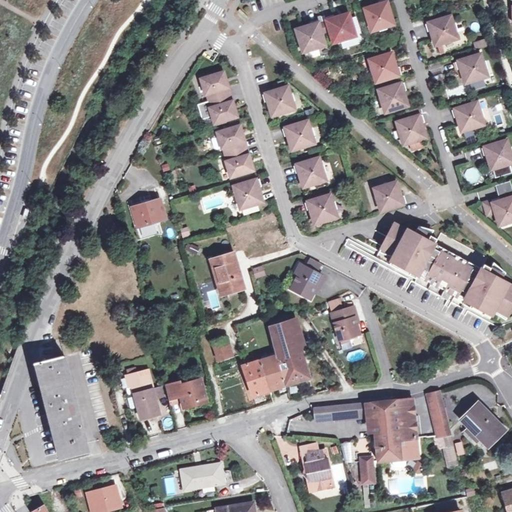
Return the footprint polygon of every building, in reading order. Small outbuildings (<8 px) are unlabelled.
[(365,9),(372,31),(379,29),(379,28),(386,25),(387,27),(394,25),(386,0),(383,0),(379,1),(380,5),(365,9)] [(348,38),(356,36),(349,14),(335,18),(334,15),(326,17),(327,22),(332,38),(334,43),(341,40),(341,39),(348,37),(348,38)] [(425,25),(442,20),(440,15),(424,20),(425,25)] [(436,46),(458,39),(455,32),(454,32),(452,24),(453,24),(451,17),(442,20),(425,25),(428,32),(431,31),(436,46)] [(297,30),(303,52),(310,50),(310,49),(318,46),(318,47),(325,45),(324,41),(319,24),(318,20),(310,22),(311,26),(297,30)] [(327,22),(323,23),(328,40),(332,38),(327,22)] [(323,23),(319,24),(324,41),(328,40),(323,23)] [(219,53),(213,50),(205,52),(203,55),(213,62),(219,53)] [(392,54),(370,60),(372,67),(373,67),(375,75),(374,75),(376,82),(402,75),(399,67),(396,68),(392,54)] [(483,78),(487,77),(485,70),(484,70),(482,62),(483,62),(481,55),(455,62),(458,70),(461,69),(465,83),(473,81),(483,78)] [(208,101),(230,94),(223,72),(201,79),(204,87),(205,86),(207,93),(206,93),(208,101)] [(483,78),(473,81),(475,87),(485,84),(483,78)] [(383,105),(386,113),(408,106),(403,92),(407,91),(404,83),(379,91),(381,98),(382,98),(385,105),(383,105)] [(290,95),(288,87),(262,95),(265,102),(268,101),(272,116),(294,109),(292,101),(291,102),(289,95),(290,95)] [(230,94),(208,101),(201,103),(206,119),(213,117),(215,123),(226,120),(237,116),(230,94)] [(462,131),(484,125),(482,118),(480,118),(478,110),(479,110),(477,103),(452,110),(454,118),(457,117),(462,131)] [(411,118),(422,115),(420,108),(409,112),(411,118)] [(401,137),(404,145),(409,143),(421,140),(426,138),(422,124),(425,123),(422,115),(411,118),(397,123),(399,130),(401,130),(403,137),(401,137)] [(310,129),(307,121),(282,129),(285,137),(288,136),(292,150),(314,143),(312,136),(311,136),(309,129),(310,129)] [(224,155),(246,148),(240,126),(218,133),(220,140),(221,140),(223,147),(222,147),(224,155)] [(421,140),(409,143),(411,148),(422,145),(421,140)] [(509,164),(511,163),(511,158),(511,156),(510,156),(508,148),(509,148),(507,141),(481,148),(484,156),(487,155),(491,168),(491,169),(493,169),(496,178),(511,173),(509,164)] [(246,148),(224,155),(227,162),(228,162),(230,169),(229,169),(231,177),(253,170),(246,148)] [(321,166),(319,158),(293,166),(296,174),(299,173),(303,187),(325,180),(323,173),(322,173),(320,166),(321,166)] [(491,169),(491,168),(487,169),(490,180),(496,178),(493,169),(491,169)] [(238,194),(240,201),(239,201),(241,209),(263,202),(258,188),(262,186),(259,179),(234,187),(236,194),(238,194)] [(379,203),(381,211),(406,203),(404,196),(401,197),(396,182),(375,189),(377,197),(378,196),(380,203),(379,203)] [(510,182),(496,186),(497,191),(511,187),(510,182)] [(500,201),(502,200),(501,194),(507,192),(509,198),(511,197),(511,189),(511,187),(497,191),(499,198),(500,201)] [(507,192),(501,194),(502,200),(509,198),(507,192)] [(309,197),(310,201),(324,197),(323,193),(309,197)] [(332,203),(330,195),(324,197),(310,201),(305,203),(307,211),(310,210),(315,224),(337,217),(334,210),(333,210),(331,203),(332,203)] [(511,197),(509,198),(502,200),(500,201),(499,198),(483,203),(487,216),(496,213),(499,225),(507,223),(507,222),(511,220),(511,197)] [(165,219),(161,200),(149,203),(144,205),(134,207),(139,226),(155,222),(165,219)] [(159,234),(155,222),(139,226),(134,207),(129,208),(137,239),(159,234)] [(505,321),(511,308),(511,288),(501,282),(504,275),(484,264),(487,258),(441,233),(437,239),(417,229),(414,235),(394,225),(376,258),(396,269),(394,272),(481,319),(483,316),(489,319),(492,314),(505,321)] [(182,239),(190,236),(187,226),(179,229),(182,239)] [(55,244),(62,247),(66,241),(59,237),(55,244)] [(244,288),(234,254),(212,261),(221,294),(244,288)] [(306,268),(316,273),(320,266),(310,260),(306,268)] [(253,278),(264,276),(262,265),(251,267),(253,278)] [(322,276),(316,273),(306,268),(299,265),(295,273),(298,275),(291,289),(310,299),(313,293),(321,277),(322,276)] [(324,279),(321,277),(313,293),(316,295),(324,279)] [(334,313),(344,310),(340,299),(330,303),(334,313)] [(344,310),(334,313),(332,314),(340,340),(341,340),(350,337),(360,334),(355,318),(357,318),(354,306),(344,310)] [(254,398),(286,386),(308,380),(290,321),(269,328),(277,356),(243,366),(254,398)] [(209,329),(214,342),(222,339),(219,326),(209,329)] [(350,337),(341,340),(344,349),(353,347),(350,337)] [(219,363),(229,360),(222,339),(214,342),(219,363)] [(37,363),(63,461),(88,455),(63,357),(37,363)] [(156,399),(154,390),(154,388),(149,370),(137,372),(136,369),(128,370),(129,375),(126,375),(127,378),(130,387),(133,386),(136,396),(138,407),(141,419),(160,414),(156,399)] [(130,387),(127,378),(126,378),(121,379),(124,389),(130,387)] [(183,401),(184,407),(207,401),(201,379),(167,389),(171,405),(183,401)] [(162,389),(154,390),(156,399),(164,397),(162,389)] [(138,407),(136,396),(129,398),(131,409),(138,407)] [(444,436),(451,435),(441,397),(429,400),(439,438),(444,436)] [(411,398),(371,402),(372,413),(377,461),(418,457),(416,439),(411,398)] [(371,402),(359,403),(360,414),(372,413),(371,402)] [(470,428),(479,437),(488,446),(504,429),(477,402),(460,419),(470,428)] [(360,414),(359,403),(314,408),(315,419),(325,418),(325,420),(336,419),(335,416),(360,414)] [(479,437),(470,428),(466,432),(476,441),(479,437)] [(448,467),(458,464),(451,435),(444,436),(446,448),(443,449),(448,467)] [(344,462),(353,460),(351,441),(342,443),(344,462)] [(454,443),(456,455),(464,454),(461,441),(454,443)] [(316,445),(302,447),(304,455),(317,452),(316,445)] [(308,485),(317,490),(327,488),(332,481),(327,458),(324,459),(323,453),(318,454),(317,452),(304,455),(308,475),(306,476),(308,485)] [(362,479),(374,478),(372,461),(360,461),(362,479)] [(183,490),(223,483),(220,463),(179,470),(183,490)] [(74,499),(81,496),(78,487),(71,489),(74,499)] [(93,511),(118,505),(113,487),(89,494),(93,511)] [(507,511),(510,511),(511,511),(511,489),(502,492),(507,511)]
